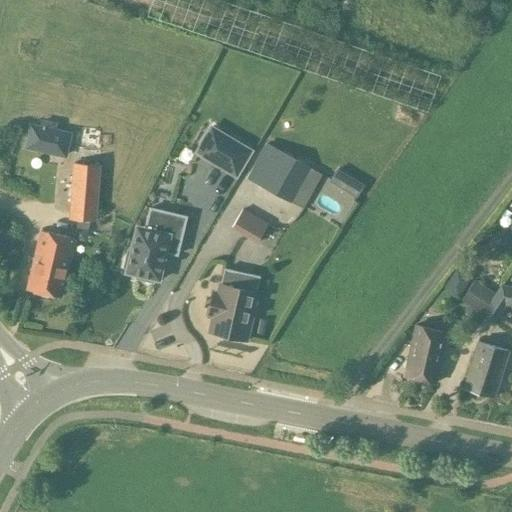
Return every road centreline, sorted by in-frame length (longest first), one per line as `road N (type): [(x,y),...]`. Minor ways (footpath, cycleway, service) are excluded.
road 1 (residential): [(338,422),(343,399),(511,181)]
road 2 (tertiary): [(55,393),(89,382),(144,383),(338,422)]
road 3 (tertiary): [(338,422),(511,456)]
